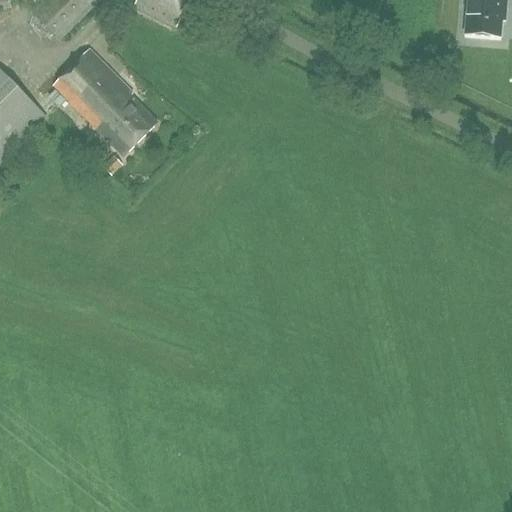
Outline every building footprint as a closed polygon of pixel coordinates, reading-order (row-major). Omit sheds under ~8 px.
[(0,0),(0,12),(11,10),(9,0),(0,0)] [(59,41),(99,0),(46,0),(32,14),(59,41)] [(175,29),(189,1),(188,0),(136,0),(133,8),(175,29)] [(468,0),(466,36),(498,39),(499,23),(500,10),(504,10),(505,0),(468,0)] [(123,158),(157,124),(130,97),(132,95),(89,51),(53,87),(123,158)] [(0,163),(45,119),(0,73),(0,163)] [(111,176),(122,166),(114,157),(103,168),(111,176)]
